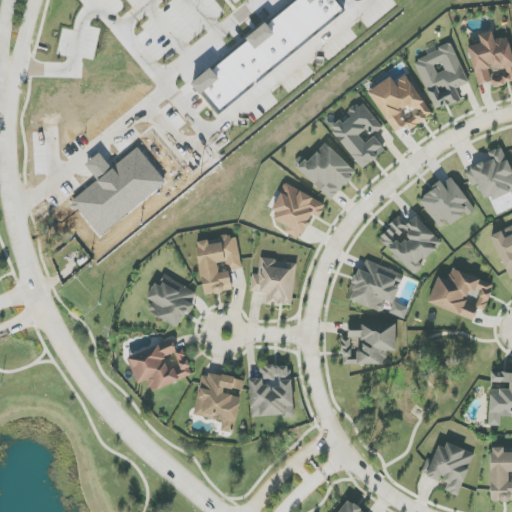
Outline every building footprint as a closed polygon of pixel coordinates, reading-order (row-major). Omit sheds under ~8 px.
[(347,15),(336,0),(299,0),(193,81),(217,114),(347,15)] [(467,47),(478,86),(492,82),(494,87),(511,82),(511,54),(507,37),(494,41),(492,31),(479,35),(481,44),(467,47)] [(414,60),(435,111),(461,100),(456,89),(469,84),(452,44),(414,60)] [(394,133),(406,125),(409,130),(432,116),(406,73),(393,81),(391,78),(368,92),(394,133)] [(362,169),(386,151),(375,136),(365,144),(359,136),(368,129),(373,136),(383,128),(363,103),(330,128),(362,169)] [(331,200),(357,173),(325,143),(299,170),(331,200)] [(511,192),(511,170),(502,147),(488,153),(491,160),(465,171),(472,187),(478,185),(484,199),(491,195),(493,201),(511,192)] [(419,198),(440,231),(474,210),(453,177),(419,198)] [(326,206),(288,184),(269,217),(288,227),(285,232),(299,240),(313,215),(319,218),(326,206)] [(442,243),(416,216),(408,225),(400,217),(378,238),(415,275),(423,267),(421,264),(442,243)] [(509,281),(511,279),(511,225),(491,234),(509,281)] [(236,236),(212,239),(212,240),(196,242),(204,296),(232,291),(229,271),(242,269),(236,236)] [(250,291),(268,293),(266,304),(291,307),(297,263),(261,259),(259,275),(252,274),(250,291)] [(404,275),(363,260),(354,285),(356,285),(350,300),(382,313),(386,301),(394,304),(400,287),(404,275)] [(474,320),(478,309),(484,311),(494,284),(452,269),(448,281),(438,277),(428,304),(474,320)] [(198,294),(166,275),(159,286),(155,284),(146,299),(152,302),(147,310),(178,329),(198,294)] [(396,351),(396,324),(349,323),(348,338),(342,338),(342,364),(386,365),(387,351),(396,351)] [(138,384),(148,381),(151,391),(193,376),(183,349),(177,351),(174,342),(128,359),(138,384)] [(251,418),(293,416),(291,365),(260,367),(260,379),(250,379),(251,418)] [(195,416),(223,420),(222,431),(235,434),(240,397),(224,395),(225,388),(243,390),(245,380),(201,373),(195,416)] [(511,417),(511,373),(491,373),(489,426),(501,426),(501,417),(511,417)] [(439,442),(426,477),(440,482),(441,480),(448,482),(445,491),(459,496),(474,455),(439,442)] [(491,502),(511,501),(511,449),(504,449),(504,448),(490,448),(491,502)] [(363,511),(349,500),(339,511),(363,511)]
